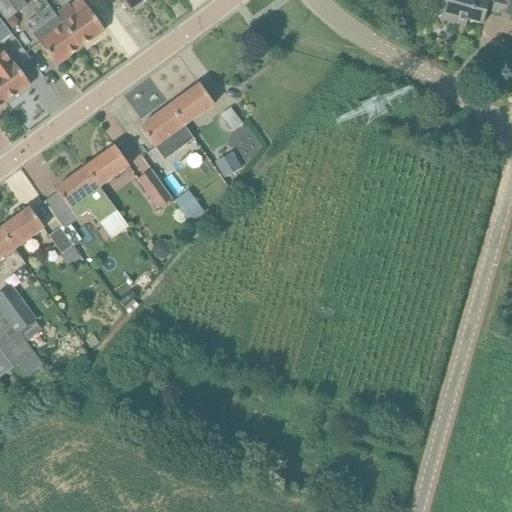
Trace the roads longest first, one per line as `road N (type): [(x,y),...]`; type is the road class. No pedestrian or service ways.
road 1 (unclassified): [(419,511),(511,166)]
road 2 (unclassified): [(0,170),(232,0)]
road 3 (unclassified): [(501,128),(316,0)]
